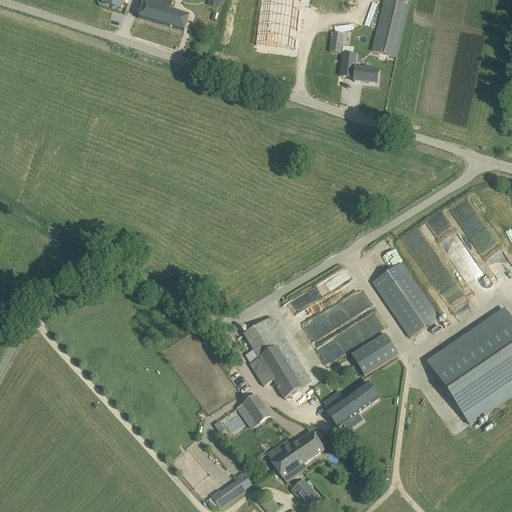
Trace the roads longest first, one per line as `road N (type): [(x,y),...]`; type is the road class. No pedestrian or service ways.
road 1 (unclassified): [(0,376),(38,319),(107,280),(133,278),(225,323),(241,323),(470,175),(480,160)]
road 2 (unclassified): [(480,160),(0,0)]
road 3 (unknown): [(38,319),(81,378),(209,511)]
road 4 (track): [(419,511),(396,488),(409,357)]
road 5 (unknown): [(225,323),(253,383),(302,409)]
